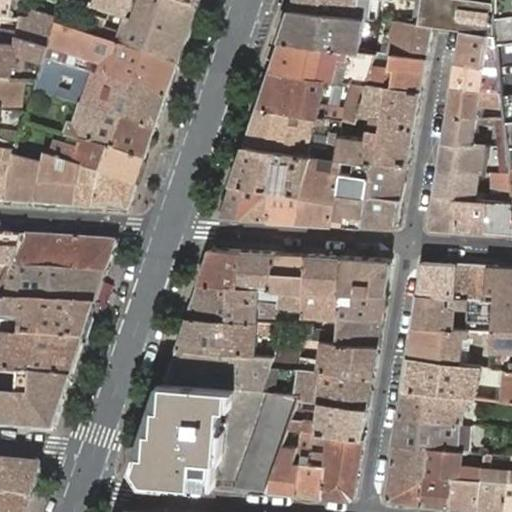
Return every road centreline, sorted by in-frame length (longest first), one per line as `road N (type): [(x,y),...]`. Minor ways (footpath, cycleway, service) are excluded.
road 1 (residential): [(410,243),(367,511)]
road 2 (tertiary): [(170,226),(90,462)]
road 3 (residential): [(410,243),(170,226)]
road 4 (tertiary): [(247,0),(170,226)]
road 5 (residential): [(83,483),(119,496),(290,511)]
road 6 (residential): [(445,37),(410,243)]
road 7 (residential): [(170,226),(0,214)]
